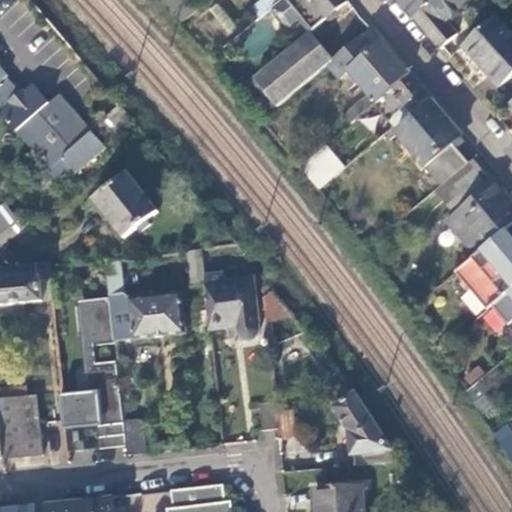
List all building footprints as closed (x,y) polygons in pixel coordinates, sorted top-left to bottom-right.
[(196,12),(185,0),(156,0),(179,26),(196,12)] [(281,0),(265,0),(264,1),(270,9),(281,0)] [(284,0),(281,0),(270,9),(283,25),(290,25),(300,17),(284,0)] [(313,32),(348,1),(347,0),(284,0),(300,17),(313,32)] [(399,0),(413,17),(432,0),(399,0)] [(437,45),(440,48),(457,34),(447,22),(471,0),(432,0),(413,17),(437,45)] [(511,77),(511,33),(497,16),(463,46),(501,88),(511,77)] [(370,28),(361,36),(373,50),(382,42),(370,28)] [(328,65),(332,61),(310,35),(257,80),(279,106),(328,65)] [(361,36),(332,61),(328,65),(339,78),(348,71),(367,94),(346,112),(354,121),(375,103),(409,74),(385,46),(382,42),(373,50),(361,36)] [(0,71),(0,113),(2,115),(37,156),(49,168),(50,170),(62,161),(92,135),(59,97),(48,105),(33,88),(22,98),(5,79),(6,78),(0,71)] [(405,119),(429,98),(420,87),(409,74),(375,103),(389,120),(398,112),(405,119)] [(454,146),(463,139),(455,130),(433,103),(397,133),(441,185),(469,163),(454,146)] [(130,116),(123,108),(100,128),(107,136),(130,116)] [(105,149),(92,135),(62,161),(50,170),(49,172),(56,180),(72,167),(77,174),(105,149)] [(331,143),(301,168),(305,172),(304,173),(319,191),(346,168),(339,160),(343,157),(331,143)] [(41,176),(49,168),(37,156),(29,163),(41,176)] [(506,229),(511,224),(511,201),(494,180),(493,181),(474,159),(469,163),(441,185),(435,190),(451,209),(472,192),(476,196),(455,214),(483,248),(506,229)] [(96,201),(125,237),(158,212),(129,175),(96,201)] [(3,204),(0,205),(0,242),(2,245),(24,229),(14,217),(14,218),(3,204)] [(475,255),(483,248),(455,214),(446,221),(475,255)] [(475,255),(455,271),(488,309),(492,306),(511,289),(511,235),(506,229),(483,248),(475,255)] [(206,285),(203,249),(188,251),(192,287),(206,286),(206,285)] [(255,267),(246,256),(239,261),(249,273),(255,267)] [(124,299),(120,259),(108,260),(112,301),(116,343),(186,335),(182,294),(124,299)] [(0,267),(0,306),(45,302),(42,280),(51,279),(50,262),(0,267)] [(82,273),(82,263),(63,263),(63,274),(82,273)] [(210,330),(211,330),(238,326),(239,335),(241,338),(244,340),(247,341),(250,341),(253,340),(256,338),(258,335),(259,333),(256,299),(255,299),(253,280),(206,285),(206,286),(210,330)] [(511,289),(492,306),(508,325),(511,321),(511,289)] [(294,316),(275,291),(263,298),(266,321),(294,316)] [(112,301),(78,305),(88,393),(62,395),(65,430),(67,429),(96,426),(99,449),(127,445),(125,423),(116,343),(112,301)] [(352,432),(355,464),(400,459),(345,378),(328,391),(337,407),(335,408),(352,432)] [(0,427),(3,459),(42,455),(36,397),(28,397),(27,387),(0,389),(0,427)] [(259,403),(262,431),(276,429),(273,402),(259,403)] [(278,429),(279,442),(294,441),(291,412),(276,413),(278,429)] [(128,456),(143,454),(139,421),(125,423),(127,445),(128,456)] [(511,431),(507,424),(494,434),(505,449),(511,443),(511,431)] [(224,485),(171,491),(173,509),(167,509),(167,511),(232,511),(231,502),(225,503),(224,485)] [(365,511),(363,486),(315,491),(317,511),(365,511)] [(39,505),(39,511),(114,511),(113,497),(75,501),(39,505)]
